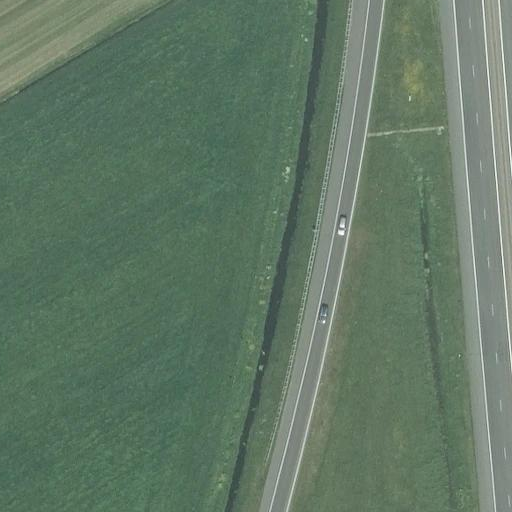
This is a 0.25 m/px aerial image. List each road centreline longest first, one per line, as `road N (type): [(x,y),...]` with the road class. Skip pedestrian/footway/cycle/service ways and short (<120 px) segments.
road 1 (trunk): [(378,0),(317,359),(278,511)]
road 2 (motorway): [(467,0),(510,511)]
